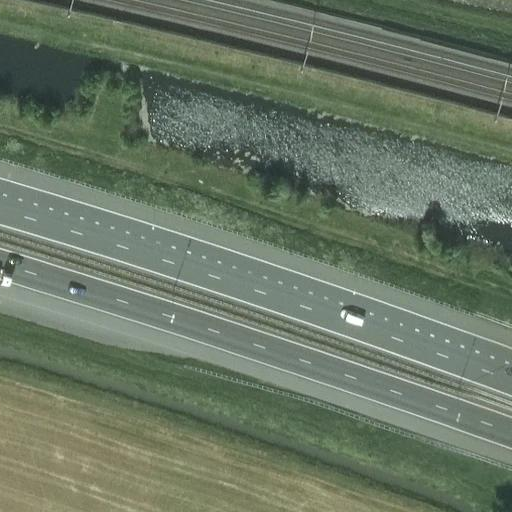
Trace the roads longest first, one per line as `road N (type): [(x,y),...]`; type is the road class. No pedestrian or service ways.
road 1 (motorway): [(0,265),(511,436)]
road 2 (motorway): [(511,382),(0,211)]
